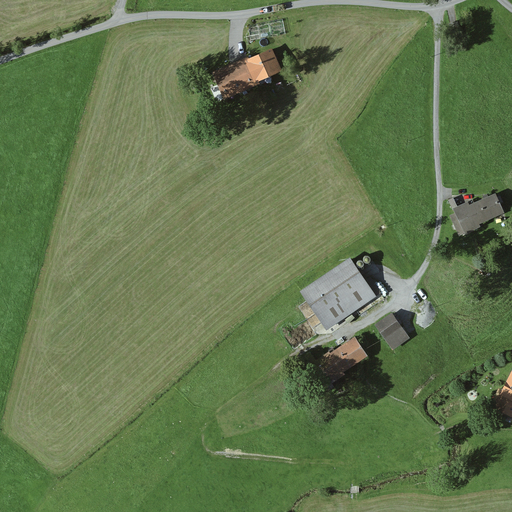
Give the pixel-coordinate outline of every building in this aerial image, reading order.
[(211,76),(223,102),(260,86),(259,84),(281,73),(271,52),(248,62),(247,60),(211,76)] [(499,192),(458,213),(468,233),(510,213),(499,192)] [(379,297),(352,260),(305,293),(332,331),(379,297)] [(413,339),(396,317),(382,327),(398,350),(413,339)] [(369,357),(358,341),(332,359),(343,375),(369,357)] [(511,366),(493,404),(511,413),(511,366)]
